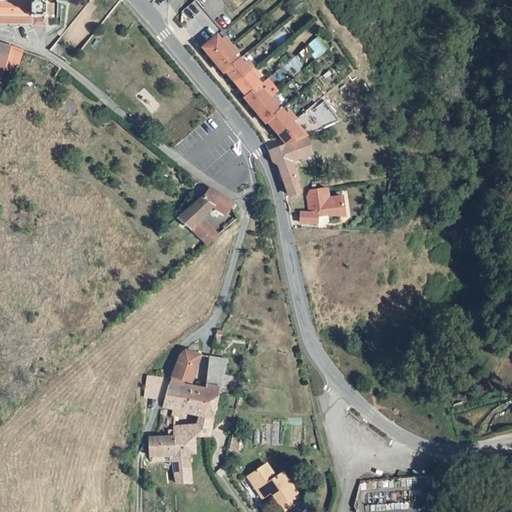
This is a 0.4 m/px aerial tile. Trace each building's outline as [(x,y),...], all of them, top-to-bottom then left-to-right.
[(48,27),(48,17),(51,17),(53,14),(53,5),(52,4),(48,4),(48,3),(38,2),(37,0),(0,0),(0,26),(0,24),(9,25),(9,26),(11,26),(11,25),(21,25),(21,26),(22,26),(22,24),(31,24),(31,26),(48,27)] [(214,38),(200,50),(221,75),(223,73),(243,98),(242,100),(263,125),(265,124),(284,146),(304,138),(295,127),(293,129),(289,124),(293,121),(287,114),(283,117),(279,112),(277,113),(273,108),(277,105),(270,98),(275,94),(265,81),(258,86),(254,81),(257,78),(245,63),(241,67),(237,61),(235,63),(231,58),(234,54),(222,39),(218,43),(214,38)] [(0,85),(0,86),(3,78),(0,77),(3,69),(6,70),(7,67),(14,47),(0,43),(0,85)] [(57,43),(52,50),(60,57),(66,51),(57,43)] [(17,70),(24,50),(23,50),(14,47),(7,67),(17,70)] [(272,165),(280,171),(292,162),(310,154),(304,138),(284,146),(269,152),(272,165)] [(299,193),(292,162),(280,171),(289,196),(299,193)] [(187,208),(178,216),(190,228),(200,220),(214,209),(224,213),(233,204),(209,187),(187,208)] [(298,214),(299,227),(316,225),(316,219),(317,219),(317,226),(327,226),(327,219),(345,220),(344,198),(330,200),(329,190),(313,192),(315,213),(308,213),(298,214)] [(313,192),(306,193),(308,213),(315,213),(313,192)] [(190,228),(207,245),(217,236),(200,220),(190,228)] [(183,352),(178,357),(168,384),(180,386),(182,381),(188,383),(198,357),(183,352)] [(227,362),(208,358),(207,365),(224,369),(227,362)] [(224,369),(207,365),(204,388),(218,391),(224,369)] [(153,400),(160,381),(145,378),(144,385),(142,397),(146,398),(153,400)] [(180,386),(168,384),(165,396),(214,407),(217,395),(218,391),(204,388),(204,391),(180,386)] [(193,417),(193,430),(208,430),(214,407),(165,396),(162,406),(173,410),(193,417)] [(171,430),(170,440),(192,440),(206,440),(208,430),(193,430),(171,430)] [(151,456),(170,456),(185,455),(192,455),(192,440),(170,440),(147,439),(148,456),(151,456)] [(189,483),(185,455),(170,456),(171,463),(173,484),(189,483)] [(265,493),(269,490),(278,503),(287,497),(295,491),(280,470),(274,474),(266,462),(247,475),(255,487),(259,484),(265,493)] [(259,484),(255,487),(261,495),(265,493),(259,484)]
